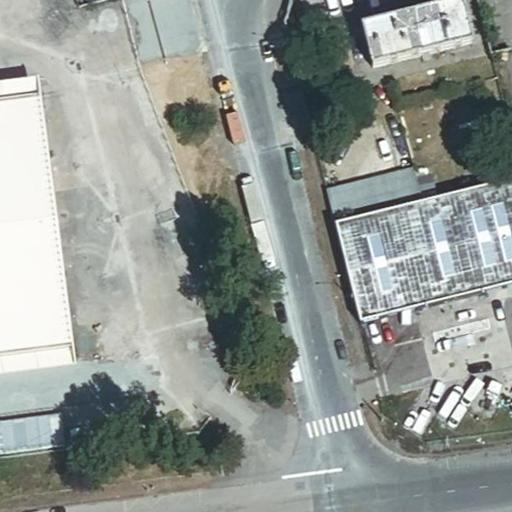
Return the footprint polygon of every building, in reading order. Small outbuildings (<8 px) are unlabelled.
[(462,6),(362,32),(372,71),(471,46),(462,6)] [(40,101),(0,106),(0,364),(73,355),(40,101)] [(413,173),(326,194),(335,228),(420,207),(413,173)] [(511,190),(336,233),(360,328),(511,289),(511,190)] [(211,220),(199,223),(212,255),(223,252),(219,242),(211,220)] [(223,252),(240,248),(237,238),(219,242),(223,252)]
